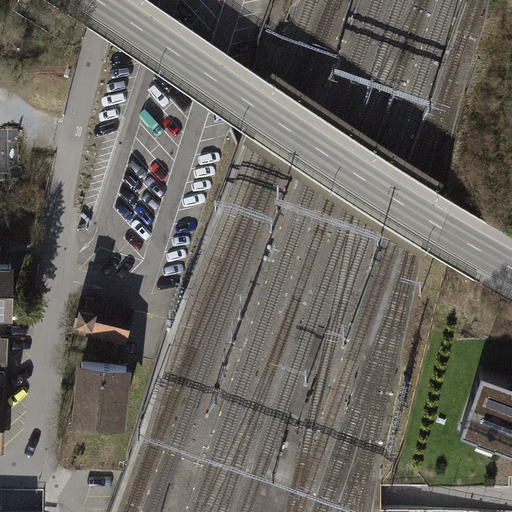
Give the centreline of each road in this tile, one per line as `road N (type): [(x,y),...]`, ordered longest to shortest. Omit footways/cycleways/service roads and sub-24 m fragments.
road 1 (residential): [(110,0),(63,186),(37,443),(25,463),(0,472)]
road 2 (tertiary): [(93,0),(475,245)]
